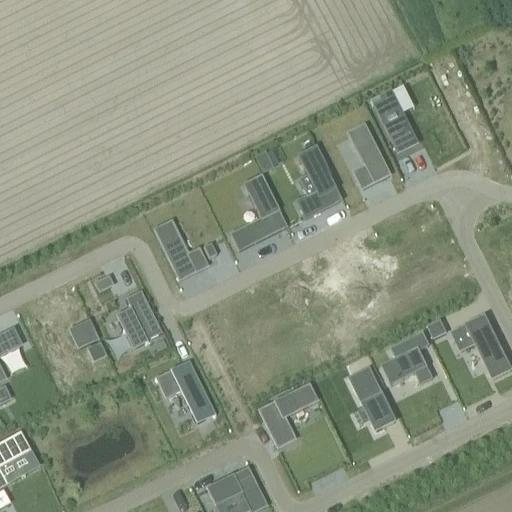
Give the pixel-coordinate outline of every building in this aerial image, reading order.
[(379,101),(370,105),(372,110),(374,110),(397,156),(417,146),(414,139),(415,139),(412,133),(411,134),(392,96),(380,102),(379,101)] [(364,131),(348,139),(365,171),(354,177),(362,192),(389,179),(364,131)] [(275,151),(265,156),(272,170),(282,165),(275,151)] [(307,200),(296,205),(304,221),(340,203),(314,152),(298,160),(308,179),(299,183),(307,200)] [(263,156),(252,162),(261,179),(272,174),(263,156)] [(260,223),(230,238),(238,254),(284,230),(276,215),(259,181),(243,189),(260,223)] [(418,241),(402,249),(411,266),(429,257),(445,289),(461,281),(445,249),(447,249),(438,231),(433,234),(427,223),(413,230),(418,241)] [(170,227),(154,235),(178,283),(205,270),(197,255),(186,260),(170,227)] [(375,247),(349,260),(356,275),(367,270),(374,283),(381,297),(383,301),(398,294),(375,247)] [(210,249),(202,252),(208,263),(215,259),(210,249)] [(105,282),(94,288),(99,296),(110,291),(105,282)] [(130,314),(115,321),(122,334),(121,335),(124,340),(125,339),(131,353),(144,347),(145,347),(146,347),(146,345),(161,337),(140,295),(124,303),(130,314)] [(427,298),(414,304),(419,314),(432,308),(427,298)] [(75,301),(29,324),(37,340),(66,326),(79,352),(96,343),(75,301)] [(484,321),(451,337),(460,355),(475,348),(493,383),(510,375),(484,321)] [(439,326),(428,332),(433,344),(445,338),(439,326)] [(11,335),(0,340),(0,384),(3,382),(0,376),(0,359),(18,350),(11,335)] [(398,365),(383,372),(391,389),(415,377),(421,388),(431,383),(417,355),(428,350),(422,339),(392,354),(398,365)] [(98,349),(88,354),(94,365),(103,360),(104,359),(99,349),(98,349)] [(188,367),(156,383),(165,400),(179,393),(196,426),(213,418),(202,397),(203,396),(199,387),(198,387),(188,367)] [(368,373),(349,383),(375,435),(394,426),(368,373)] [(307,391),(259,415),(277,451),(292,443),(282,421),(314,405),(307,391)] [(3,392),(0,393),(0,406),(8,403),(3,392)] [(0,490),(4,488),(0,481),(0,470),(27,455),(18,439),(0,448),(0,490)] [(245,473),(205,492),(215,511),(257,511),(263,509),(245,473)]
